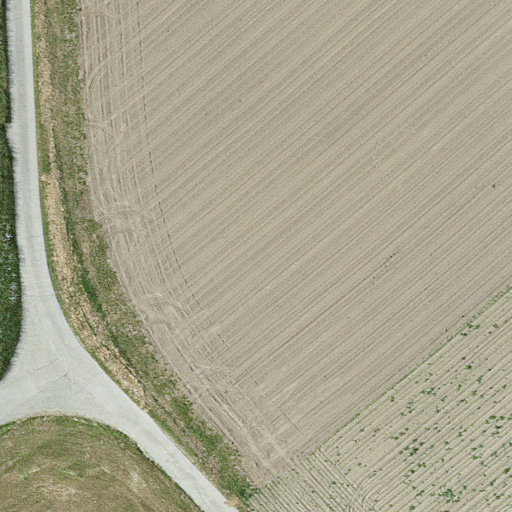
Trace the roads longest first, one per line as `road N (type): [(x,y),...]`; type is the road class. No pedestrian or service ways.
road 1 (track): [(0,405),(47,373),(30,235),(18,0)]
road 2 (track): [(47,373),(106,393),(219,511)]
